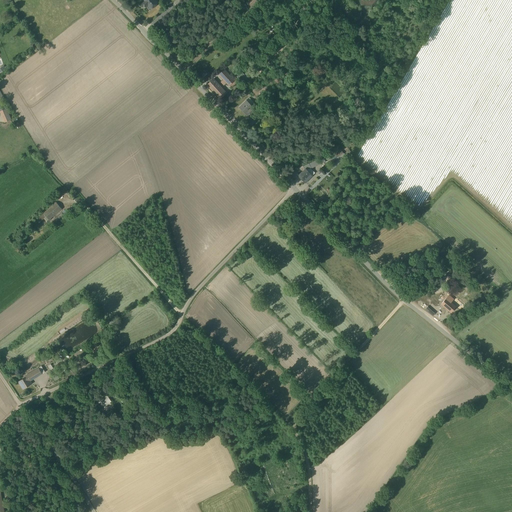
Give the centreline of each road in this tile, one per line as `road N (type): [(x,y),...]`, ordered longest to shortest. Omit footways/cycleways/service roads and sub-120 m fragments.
road 1 (unclassified): [(20,405),(172,332),(193,295),(293,188)]
road 2 (unclassified): [(293,188),(404,299),(511,384)]
road 3 (unclassified): [(112,0),(293,188)]
road 4 (track): [(311,511),(309,472),(292,425),(404,299)]
road 5 (track): [(73,194),(180,315)]
road 6 (track): [(292,425),(180,315)]
road 7 (track): [(328,0),(220,110)]
road 8 (unclassified): [(20,405),(94,511)]
